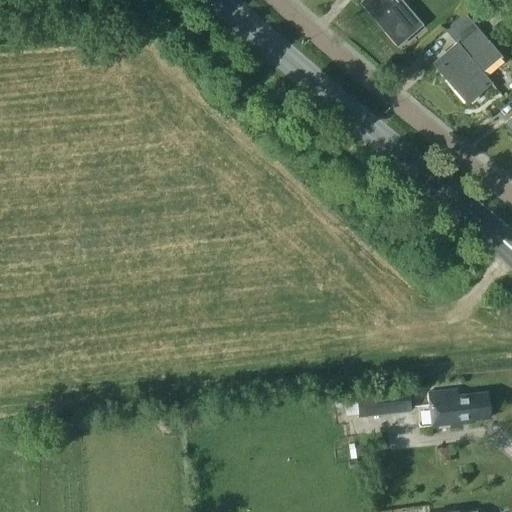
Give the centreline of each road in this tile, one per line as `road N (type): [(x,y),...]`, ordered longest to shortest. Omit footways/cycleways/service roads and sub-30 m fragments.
road 1 (primary): [(511,255),(220,0)]
road 2 (residential): [(511,200),(276,0)]
